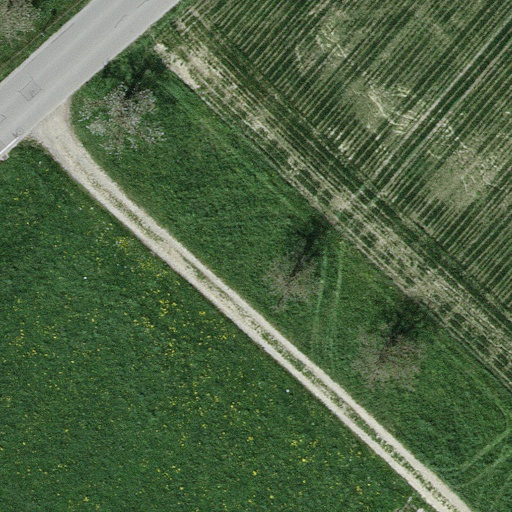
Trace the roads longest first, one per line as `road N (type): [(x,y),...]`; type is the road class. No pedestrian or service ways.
road 1 (track): [(455,511),(18,101)]
road 2 (tertiary): [(129,0),(0,119)]
